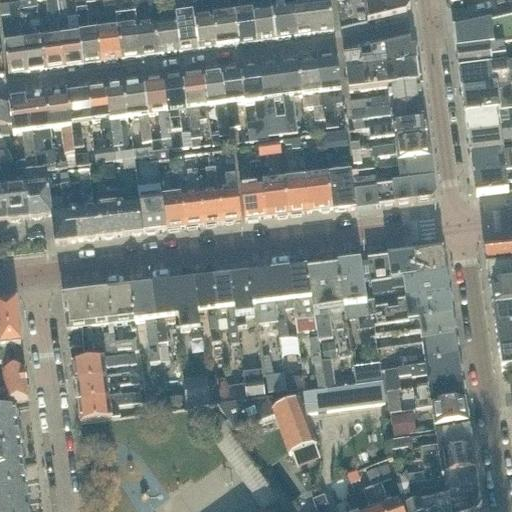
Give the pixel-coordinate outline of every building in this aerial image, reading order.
[(90,36),(87,19),(86,6),(96,4),(95,0),(74,0),(80,38),(84,68),(102,66),(98,35),(90,36)] [(135,13),(133,0),(124,0),(126,17),(117,19),(122,63),(141,60),(135,13)] [(145,13),(153,12),(151,0),(133,0),(135,13),(141,60),(160,58),(155,27),(147,28),(145,13)] [(200,53),(218,50),(214,20),(211,0),(202,0),(203,5),(204,15),(195,16),(200,53)] [(223,20),(214,20),(218,50),(236,48),(239,47),(235,18),(233,18),(230,2),(230,0),(220,0),(221,3),(223,20)] [(258,45),(254,15),(251,0),(242,0),(245,16),(235,18),(239,47),(258,45)] [(258,45),(276,42),(272,11),(270,0),(261,0),(263,14),(254,15),(258,45)] [(276,42),(296,40),(292,9),(290,0),(279,0),(281,10),(272,11),(276,42)] [(315,37),(309,0),(299,0),(300,8),(292,9),(296,40),(315,37)] [(320,5),(319,0),(309,0),(315,37),(334,35),(330,4),(320,5)] [(407,18),(411,12),(409,0),(393,0),(338,7),(342,33),(352,31),(374,26),(407,18)] [(70,39),(68,22),(65,1),(57,2),(59,23),(65,70),(84,68),(80,38),(70,39)] [(108,33),(98,35),(102,66),(104,65),(109,65),(109,64),(122,63),(117,19),(116,11),(115,1),(104,2),(106,13),(108,33)] [(47,73),(65,70),(59,23),(57,2),(47,3),(52,42),(43,43),(47,73)] [(22,27),(19,6),(0,8),(2,19),(12,18),(15,47),(5,48),(9,78),(28,75),(22,27)] [(162,26),(155,27),(158,46),(160,58),(164,57),(181,55),(175,9),(175,8),(165,9),(167,26),(162,26)] [(195,16),(186,17),(185,8),(175,9),(181,55),(200,53),(195,16)] [(33,40),(31,26),(30,18),(21,19),(22,27),(28,75),(47,73),(43,43),(42,39),(33,40)] [(457,54),(511,46),(511,20),(454,34),(457,54)] [(416,51),(413,52),(412,45),(381,52),(354,59),(345,61),(347,77),(418,67),(416,51)] [(459,74),(511,67),(511,46),(457,54),(459,74)] [(328,133),(338,132),(334,108),(343,107),(338,63),(318,65),(325,119),(326,124),(328,133)] [(325,119),(318,65),(298,68),(302,100),(304,111),(314,110),(315,120),(316,125),(326,124),(325,119)] [(388,90),(420,86),(418,67),(347,77),(350,95),(388,90)] [(511,87),(511,67),(459,74),(462,95),(511,87)] [(288,138),(298,136),(296,122),(293,101),(302,100),(298,68),(279,70),(283,102),(286,119),(288,138)] [(277,120),(275,104),(283,102),(279,70),(260,73),(269,140),(288,138),(286,119),(277,120)] [(269,140),(260,73),(241,75),(245,105),(245,108),(255,106),(257,125),(248,126),(251,147),(270,145),(269,140)] [(230,132),(239,131),(237,106),(245,105),(241,75),(222,78),(230,132)] [(205,80),(202,81),(206,111),(216,109),(218,125),(220,140),(231,139),(230,132),(228,123),(222,78),(205,80)] [(191,144),(201,143),(199,125),(207,124),(206,111),(202,81),(183,83),(187,113),(189,128),(191,144)] [(179,114),(187,113),(183,83),(164,86),(172,145),(182,144),(179,114)] [(172,145),(164,86),(145,88),(149,118),(158,117),(162,143),(153,144),(154,156),(168,153),(173,153),(172,145)] [(353,115),(373,112),(423,106),(420,86),(388,90),(390,100),(372,103),(351,105),(353,115)] [(466,119),(508,113),(506,102),(511,101),(511,87),(462,95),(466,119)] [(125,154),(123,139),(120,123),(128,122),(124,91),(106,93),(115,164),(134,162),(133,153),(125,154)] [(106,93),(85,96),(89,125),(100,124),(104,153),(95,154),(97,167),(115,164),(106,93)] [(37,173),(48,172),(43,134),(51,133),(47,101),(28,104),(34,152),(35,156),(37,173)] [(34,152),(28,104),(10,106),(14,138),(23,137),(27,165),(18,166),(19,176),(37,174),(34,152)] [(0,130),(10,129),(7,106),(0,107),(0,130)] [(426,125),(423,106),(373,112),(353,115),(354,124),(393,119),(394,129),(426,125)] [(511,122),(509,123),(508,113),(466,119),(469,138),(511,132),(511,122)] [(396,148),(428,144),(426,125),(394,129),(370,132),(372,142),(395,139),(396,148)] [(511,132),(469,138),(471,159),(504,154),(502,144),(511,142),(511,132)] [(326,152),(348,149),(346,134),(324,137),(326,152)] [(353,154),(361,153),(360,144),(355,145),(354,141),(351,141),(353,154)] [(399,168),(431,163),(428,144),(396,148),(372,151),(374,161),(398,158),(399,168)] [(261,160),(283,157),(281,145),(260,148),(261,160)] [(0,152),(2,164),(13,163),(8,151),(0,152)] [(134,162),(140,161),(151,159),(154,159),(153,155),(153,151),(133,153),(134,162)] [(511,152),(504,154),(471,159),(474,178),(511,173),(511,152)] [(154,159),(151,159),(152,166),(170,164),(168,153),(154,156),(153,155),(154,159)] [(361,153),(353,154),(354,167),(363,166),(361,153)] [(318,180),(317,173),(318,173),(316,156),(305,157),(307,181),(310,201),(311,215),(321,214),(324,216),(329,215),(331,213),(333,213),(329,179),(318,180)] [(77,169),(90,168),(89,158),(76,159),(77,169)] [(124,172),(136,170),(135,162),(123,164),(124,172)] [(378,180),(379,189),(434,182),(431,163),(399,168),(400,177),(378,180)] [(266,201),(265,186),(262,165),(252,166),(254,188),(242,189),(243,201),(246,223),(249,223),(249,225),(259,224),(258,222),(268,220),(266,201)] [(106,183),(116,181),(114,168),(104,170),(106,183)] [(242,224),(239,201),(235,169),(225,170),(228,193),(219,194),(223,226),(224,226),(228,227),(233,227),(235,225),(242,224)] [(223,226),(219,194),(216,171),(207,172),(209,195),(200,196),(204,228),(206,228),(207,230),(217,229),(216,227),(223,226)] [(204,228),(200,196),(198,173),(188,174),(191,198),(182,198),(186,231),(188,231),(188,232),(198,231),(198,229),(204,228)] [(507,185),(511,184),(511,173),(474,178),(477,198),(508,194),(507,185)] [(186,231),(182,198),(179,175),(170,176),(173,200),(163,201),(167,233),(170,233),(170,234),(179,233),(179,232),(186,231)] [(354,193),(353,183),(352,176),(329,179),(333,213),(334,213),(334,215),(357,212),(354,193)] [(26,185),(25,177),(3,179),(4,187),(5,193),(9,224),(11,224),(14,225),(18,224),(20,222),(31,221),(27,190),(27,184),(26,185)] [(357,212),(375,210),(374,203),(381,202),(379,189),(378,180),(353,183),(354,193),(357,212)] [(311,215),(310,201),(307,181),(286,184),(288,201),(290,218),(292,218),(293,220),(302,219),(302,216),(311,215)] [(53,219),(53,215),(51,201),(49,182),(38,183),(39,189),(27,190),(31,221),(33,221),(36,222),(40,222),(42,220),(53,219)] [(374,203),(375,210),(432,203),(436,198),(434,182),(379,189),(381,202),(374,203)] [(290,218),(288,201),(286,184),(265,186),(266,201),(268,220),(278,219),(279,221),(288,220),(288,218),(290,218)] [(66,247),(68,245),(78,244),(72,196),(71,186),(62,187),(64,208),(64,213),(53,215),(53,219),(57,247),(60,246),(62,247),(66,247)] [(0,224),(9,224),(5,193),(4,187),(0,187),(0,224)] [(84,211),(83,206),(81,194),(72,196),(78,244),(88,243),(90,244),(94,243),(96,242),(99,241),(95,210),(84,211)] [(129,206),(128,201),(128,194),(118,195),(123,238),(144,236),(140,205),(129,206)] [(103,241),(123,238),(118,195),(109,197),(110,208),(99,210),(103,241)] [(140,202),(140,205),(144,236),(146,235),(150,237),(154,236),(157,234),(167,233),(163,201),(163,199),(140,202)] [(511,246),(484,249),(487,270),(511,267),(511,246)] [(372,288),(447,277),(444,254),(369,263),(372,288)] [(350,267),(348,265),(343,266),(341,268),(338,268),(338,270),(344,309),(344,311),(346,324),(359,322),(360,333),(372,331),(367,304),(367,305),(361,265),(350,267)] [(335,271),(334,267),(325,268),(324,272),(309,274),(312,301),(315,322),(319,344),(334,341),(330,313),(344,311),(344,309),(338,270),(335,271)] [(490,291),(511,288),(511,267),(487,270),(490,291)] [(306,273),(304,271),(297,272),(296,274),(291,274),(295,312),(296,323),(315,322),(312,301),(309,274),(308,272),(306,273)] [(291,274),(288,275),(286,273),(279,274),(278,276),(272,277),(278,326),(281,342),(290,341),(286,314),(295,312),(291,274)] [(272,277),(266,278),(264,275),(257,276),(256,278),(253,279),(260,329),(278,326),(272,277)] [(407,304),(450,298),(447,277),(372,288),(373,297),(406,293),(407,304)] [(247,280),(246,278),(239,278),(237,281),(232,281),(237,330),(240,352),(249,351),(245,318),(255,317),(250,279),(247,280)] [(226,282),(224,280),(217,281),(216,283),(213,283),(219,324),(227,322),(228,332),(231,353),(240,352),(237,330),(232,281),(226,282)] [(213,283),(207,284),(206,282),(199,283),(198,285),(195,286),(199,315),(208,314),(213,346),(222,345),(219,324),(213,283)] [(188,286),(185,285),(180,285),(178,287),(176,288),(176,287),(175,288),(181,335),(191,334),(193,344),(203,343),(199,315),(195,286),(188,286)] [(169,288),(166,287),(161,288),(160,289),(152,290),(158,348),(160,363),(161,365),(161,366),(171,365),(168,347),(166,327),(176,325),(171,288),(169,288)] [(511,308),(511,288),(490,291),(491,297),(493,311),(511,308)] [(152,290),(144,291),(141,290),(136,291),(133,292),(132,293),(135,326),(145,324),(151,367),(161,365),(160,363),(158,348),(152,290)] [(132,293),(121,294),(119,293),(114,293),(111,295),(109,295),(113,328),(131,326),(132,334),(127,335),(129,355),(139,354),(135,326),(132,293)] [(109,295),(99,297),(97,295),(92,296),(90,298),(86,298),(90,331),(108,329),(109,337),(104,338),(107,358),(117,357),(113,328),(109,295)] [(77,299),(74,298),(69,299),(67,301),(64,301),(68,333),(82,332),(83,340),(84,350),(70,352),(72,363),(95,359),(90,331),(86,298),(77,299)] [(450,298),(407,304),(386,307),(387,311),(376,313),(378,330),(399,327),(411,325),(454,319),(453,318),(453,319),(450,298)] [(22,347),(17,308),(14,305),(0,307),(0,347),(0,350),(1,358),(2,368),(5,391),(7,404),(29,401),(25,371),(13,373),(9,349),(22,347)] [(497,333),(511,330),(511,308),(493,311),(497,333)] [(457,341),(454,319),(411,325),(413,335),(413,337),(422,335),(423,346),(457,341)] [(400,337),(413,335),(411,325),(399,327),(400,337)] [(378,352),(386,350),(384,340),(400,337),(399,327),(378,330),(374,331),(378,352)] [(511,330),(497,333),(500,353),(511,350),(511,330)] [(426,368),(460,363),(457,341),(423,346),(426,368)] [(511,350),(500,353),(502,373),(511,371),(511,350)] [(77,387),(108,382),(106,372),(138,368),(136,358),(128,359),(74,366),(75,373),(74,376),(74,381),(76,383),(77,387)] [(401,360),(403,371),(419,369),(418,358),(401,360)] [(324,393),(336,392),(332,363),(321,365),(324,393)] [(460,363),(426,368),(398,372),(400,381),(413,379),(413,381),(428,379),(429,389),(463,385),(460,363)] [(357,389),(383,385),(382,375),(356,379),(357,389)] [(287,395),(285,382),(285,376),(266,378),(269,397),(287,395)] [(79,406),(110,402),(109,392),(140,388),(139,378),(108,382),(77,387),(77,392),(76,395),(77,401),(79,402),(79,406)] [(285,382),(287,395),(306,393),(304,379),(285,382)] [(188,412),(212,409),(208,380),(184,383),(188,412)] [(324,393),(270,401),(276,418),(290,457),(324,444),(317,424),(309,427),(305,417),(386,406),(383,385),(357,389),(336,392),(324,393)] [(418,414),(433,411),(466,407),(463,385),(429,389),(419,391),(421,403),(416,404),(418,414)] [(227,386),(219,387),(222,403),(229,402),(227,386)] [(249,401),(259,400),(258,391),(248,392),(249,401)] [(242,392),(230,394),(231,402),(243,400),(242,392)] [(390,416),(402,415),(399,394),(388,395),(390,416)] [(112,411),(142,407),(141,398),(110,402),(79,406),(80,412),(79,415),(79,420),(82,423),(82,426),(113,422),(112,411)] [(183,398),(170,400),(171,409),(184,408),(183,398)] [(276,418),(270,401),(218,408),(236,434),(276,418)] [(436,433),(469,428),(466,407),(433,411),(436,433)] [(0,432),(19,430),(18,422),(19,420),(18,415),(17,413),(16,410),(0,412),(0,432)] [(395,439),(411,437),(407,416),(392,419),(395,439)] [(238,475),(252,465),(244,453),(225,426),(211,436),(230,463),(238,475)] [(19,430),(0,432),(0,452),(21,449),(21,447),(23,446),(21,436),(20,436),(19,430)] [(440,459),(473,453),(470,432),(436,437),(438,449),(422,451),(424,461),(440,459)] [(393,453),(410,450),(409,441),(391,444),(393,453)] [(0,471),(24,468),(23,461),(24,459),(23,453),(22,452),(21,449),(0,452),(0,471)] [(477,475),(473,453),(440,459),(424,461),(425,471),(431,470),(433,483),(435,482),(445,480),(477,475)] [(252,465),(238,475),(263,511),(264,511),(278,502),(252,465)] [(371,483),(381,479),(391,478),(391,474),(388,467),(368,475),(371,483)] [(25,475),(24,468),(0,471),(0,491),(26,488),(26,485),(28,485),(26,475),(25,475)] [(398,487),(411,485),(408,471),(395,474),(398,487)] [(404,506),(420,504),(480,495),(477,475),(445,480),(435,482),(436,491),(423,493),(423,495),(401,498),(404,506)] [(402,511),(391,483),(381,488),(389,506),(381,509),(381,511),(402,511)] [(28,492),(27,490),(26,488),(0,491),(0,511),(29,507),(28,499),(29,497),(28,492)] [(381,511),(381,509),(373,490),(364,495),(370,511),(381,511)] [(481,511),(482,510),(480,495),(420,504),(404,506),(406,511),(435,511),(437,511),(481,511)] [(361,511),(355,497),(346,501),(349,511),(361,511)] [(329,511),(325,500),(313,504),(316,511),(329,511)]
